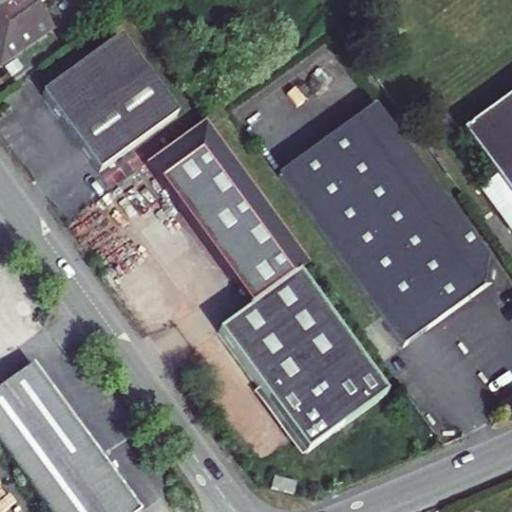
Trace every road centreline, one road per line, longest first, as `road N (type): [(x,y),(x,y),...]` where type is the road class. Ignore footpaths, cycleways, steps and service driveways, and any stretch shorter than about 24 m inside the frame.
road 1 (secondary): [(0,186),(237,511)]
road 2 (secondary): [(358,511),(511,449)]
